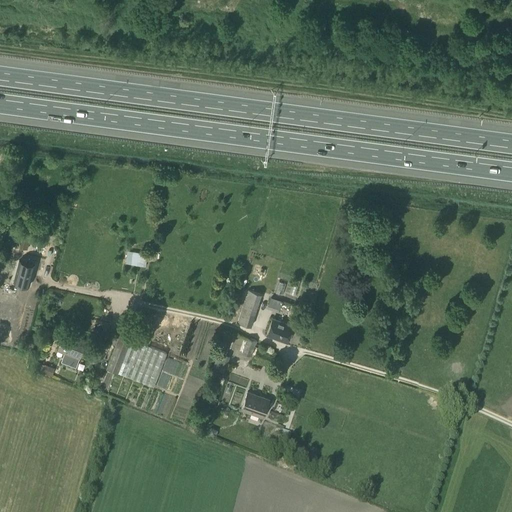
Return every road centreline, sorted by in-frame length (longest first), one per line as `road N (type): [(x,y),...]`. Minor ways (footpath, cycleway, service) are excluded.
road 1 (unclassified): [(511,423),(214,320),(57,286),(46,277),(53,244)]
road 2 (motorway): [(0,104),(511,172)]
road 3 (motorway): [(511,144),(0,76)]
road 4 (track): [(332,0),(443,27),(511,32)]
